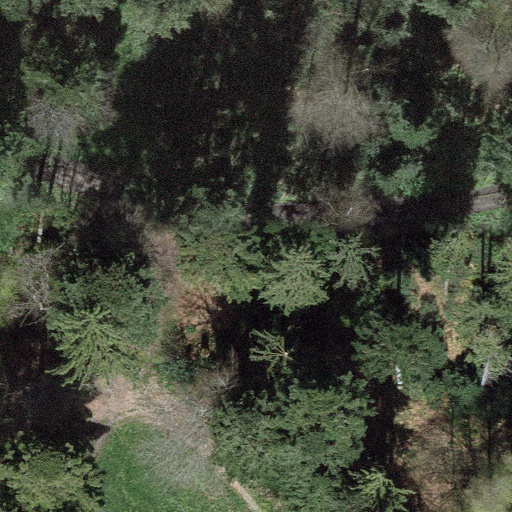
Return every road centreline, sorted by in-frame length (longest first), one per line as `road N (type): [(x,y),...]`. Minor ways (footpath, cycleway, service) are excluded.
road 1 (track): [(169,253),(133,200),(0,153)]
road 2 (track): [(224,511),(113,403)]
